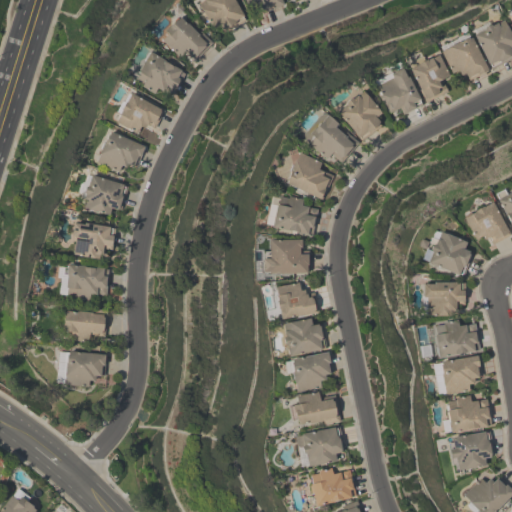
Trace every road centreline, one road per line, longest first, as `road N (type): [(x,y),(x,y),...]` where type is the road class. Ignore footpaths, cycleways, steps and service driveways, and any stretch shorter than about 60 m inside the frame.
road 1 (residential): [(73,479),(118,429),(136,394),(147,228),(169,162),(206,93),(253,47),(364,0)]
road 2 (residential): [(511,88),(384,160),(357,196),(345,230),(342,274),(395,511)]
road 3 (tertiary): [(0,118),(40,0)]
